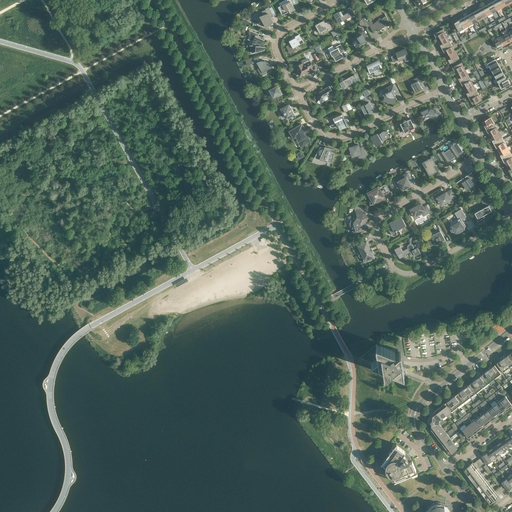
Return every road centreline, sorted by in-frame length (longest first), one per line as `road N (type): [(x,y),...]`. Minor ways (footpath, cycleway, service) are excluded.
road 1 (residential): [(511,214),(417,271),(391,264),(377,232),(382,214),(480,156)]
road 2 (residential): [(444,469),(414,428),(419,404),(511,331)]
road 3 (residential): [(443,90),(330,138),(297,91)]
road 4 (residential): [(297,91),(276,39),(337,0)]
